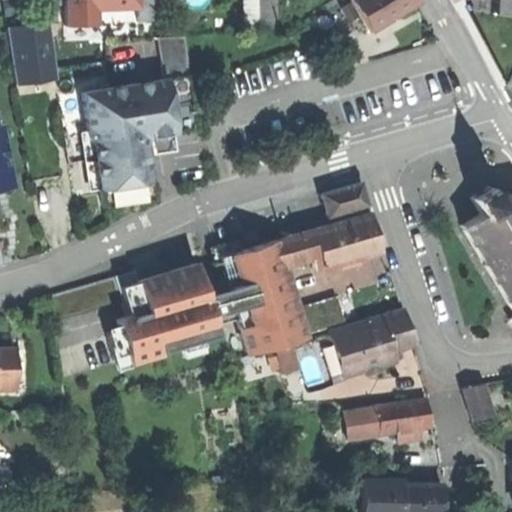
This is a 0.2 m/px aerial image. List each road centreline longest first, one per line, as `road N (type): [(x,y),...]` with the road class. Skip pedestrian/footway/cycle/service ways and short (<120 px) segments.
road 1 (residential): [(376,153),(214,198),(0,287)]
road 2 (residential): [(376,153),(434,339),(450,364),(473,371),(511,365)]
road 3 (residential): [(443,0),(504,120)]
road 4 (residential): [(504,120),(376,153)]
